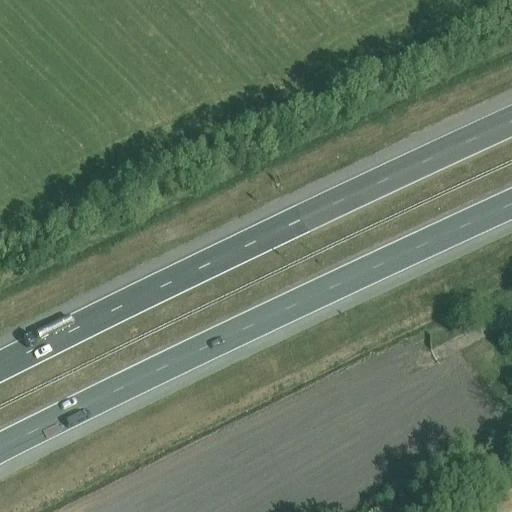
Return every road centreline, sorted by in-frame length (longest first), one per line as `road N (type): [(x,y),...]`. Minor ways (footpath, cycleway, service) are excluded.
road 1 (motorway): [(511,122),(0,367)]
road 2 (motorway): [(0,449),(511,205)]
